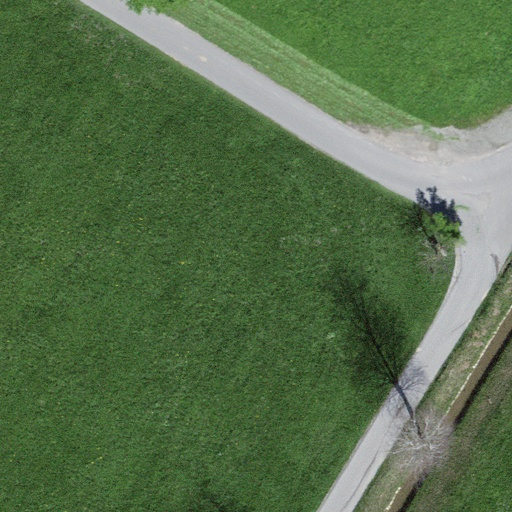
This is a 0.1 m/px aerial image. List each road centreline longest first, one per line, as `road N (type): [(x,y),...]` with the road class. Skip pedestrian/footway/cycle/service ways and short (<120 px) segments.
road 1 (track): [(511,220),(139,0)]
road 2 (track): [(335,511),(511,220)]
